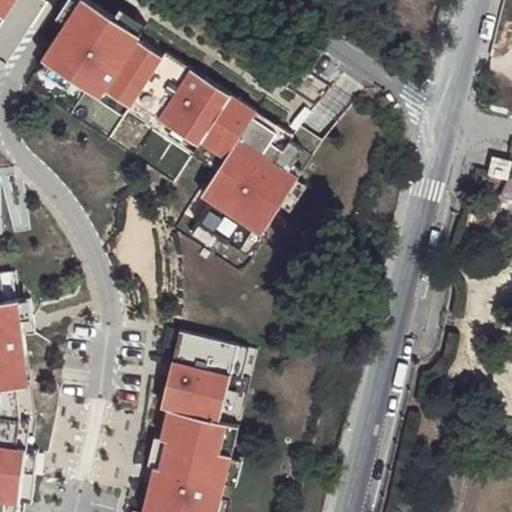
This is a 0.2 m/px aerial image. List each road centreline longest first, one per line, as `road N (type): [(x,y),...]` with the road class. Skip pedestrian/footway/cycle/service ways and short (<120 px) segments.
road 1 (residential): [(442,117),(347,511)]
road 2 (residential): [(269,0),(442,117)]
road 3 (residential): [(442,117),(471,0)]
